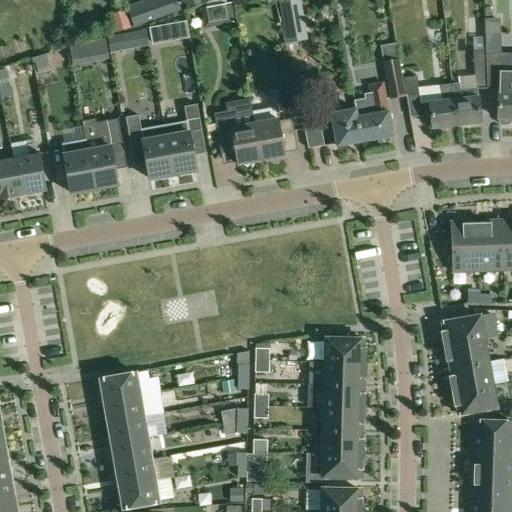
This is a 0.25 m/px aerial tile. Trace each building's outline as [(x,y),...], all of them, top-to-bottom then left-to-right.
[(180,9),(176,0),(151,0),(128,8),(134,25),(180,9)] [(180,0),(184,11),(211,0),(180,0)] [(233,2),(227,3),(225,0),(213,0),(206,3),(206,7),(200,8),(204,27),(237,21),(233,2)] [(304,39),(297,0),(282,0),(280,0),(287,42),(304,39)] [(126,14),(112,17),(116,31),(130,27),(126,14)] [(189,38),(186,22),(174,24),(177,40),(189,38)] [(110,53),(124,50),(122,35),(107,38),(110,53)] [(105,38),(88,42),(92,62),(109,59),(105,38)] [(511,119),(511,67),(500,68),(499,44),(486,44),(487,48),(488,84),(489,88),(499,88),(498,119),(499,119),(499,122),(502,125),(509,125),(511,123),(511,119)] [(487,48),(474,49),(476,85),(477,84),(477,85),(488,84),(487,48)] [(58,65),(75,61),(72,51),(55,55),(58,65)] [(47,59),(35,62),(38,74),(50,70),(47,59)] [(389,99),(406,96),(399,59),(382,62),(389,99)] [(7,70),(0,72),(0,84),(10,82),(7,70)] [(406,95),(418,94),(417,76),(404,77),(406,95)] [(382,143),(391,141),(392,136),(395,136),(391,111),(390,111),(387,98),(386,99),(382,82),(368,84),(370,92),(364,93),(365,98),(355,100),(363,142),(379,139),(382,143)] [(462,87),(461,82),(453,83),(458,126),(482,123),(477,84),(462,87)] [(439,85),(441,100),(430,102),(434,129),(458,126),(453,83),(439,85)] [(332,113),(338,146),(363,142),(355,100),(352,100),(354,109),(332,113)] [(164,125),(173,175),(196,171),(189,132),(201,130),(196,104),(184,107),(186,121),(164,125)] [(323,142),(316,109),(301,112),(308,146),(323,142)] [(249,162),(261,160),(255,123),(253,113),(233,116),(232,112),(214,115),(220,144),(230,142),(234,145),(238,164),(243,163),(247,166),(249,162)] [(142,140),(150,180),(173,175),(164,125),(141,130),(138,115),(125,118),(130,143),(142,140)] [(255,123),(261,160),(271,158),(276,161),(279,156),(284,155),(281,136),(283,133),(294,131),(291,118),(278,121),(278,119),(255,123)] [(85,140),(94,190),(117,185),(110,146),(123,144),(118,119),(95,123),(98,138),(85,140)] [(62,144),(71,194),(94,190),(85,140),(62,144)] [(14,158),(21,196),(45,192),(38,153),(36,154),(34,146),(27,147),(28,155),(14,158)] [(0,199),(21,196),(14,158),(0,160),(0,199)] [(511,219),(502,220),(504,270),(511,270),(511,219)] [(490,224),(477,225),(478,271),(504,270),(502,220),(490,221),(490,224)] [(478,271),(477,225),(463,225),(463,222),(450,222),(452,272),(478,271)] [(479,303),(480,295),(480,293),(468,292),(467,302),(479,303)] [(479,303),(491,303),(492,296),(480,295),(479,303)] [(441,332),(444,347),(484,340),(480,316),(442,323),(444,332),(441,332)] [(55,337),(58,362),(68,360),(65,336),(55,337)] [(326,339),(325,362),(365,363),(366,349),(363,348),(364,340),(326,339)] [(449,361),(450,369),(488,362),(484,340),(444,347),(447,361),(449,361)] [(255,348),(255,361),(269,361),(269,349),(255,348)] [(255,361),(255,373),(269,373),(269,361),(255,361)] [(325,362),(324,385),(362,386),(363,378),(365,378),(365,363),(325,362)] [(449,377),(452,392),(492,385),(488,362),(450,369),(452,377),(449,377)] [(288,363),(288,372),(306,374),(307,364),(288,363)] [(249,365),(238,364),(238,377),(248,377),(249,365)] [(137,396),(133,376),(103,381),(107,402),(137,396)] [(248,389),(248,377),(238,377),(237,389),(248,389)] [(223,394),(235,392),(233,382),(221,383),(223,394)] [(324,385),(324,408),(364,409),(365,394),(362,394),(362,386),(324,385)] [(459,415),(495,408),(496,408),(492,385),(452,392),(455,406),(457,406),(459,415)] [(254,394),(254,406),(268,407),(268,394),(254,394)] [(141,417),(137,396),(107,402),(111,423),(141,417)] [(254,406),(254,418),(268,419),(268,407),(254,406)] [(324,408),(323,431),(361,432),(361,424),(364,424),(364,409),(324,408)] [(237,421),(247,421),(247,409),(237,409),(237,421)] [(145,438),(141,417),(111,423),(114,443),(145,438)] [(247,421),(237,421),(236,433),(246,433),(247,421)] [(511,422),(473,421),(472,448),(511,449),(511,422)] [(323,431),(323,454),(363,455),(363,440),(361,440),(361,432),(323,431)] [(148,458),(145,438),(114,443),(118,464),(148,458)] [(253,440),(253,452),(267,452),(267,440),(253,440)] [(511,449),(472,448),(471,475),(511,476),(511,466),(511,449)] [(253,452),(253,464),(267,464),(267,452),(253,452)] [(238,465),(246,465),(246,453),(236,453),(236,465),(238,465)] [(363,469),(363,455),(323,454),(322,477),(360,478),(360,469),(363,469)] [(10,480),(6,457),(0,458),(0,482),(8,481),(8,480),(10,480)] [(152,479),(148,458),(118,464),(122,484),(152,479)] [(246,478),(246,465),(238,465),(238,478),(246,478)] [(471,475),(471,501),(511,503),(511,476),(471,475)] [(156,500),(152,479),(122,484),(126,505),(156,500)] [(11,496),(8,481),(0,482),(0,506),(14,504),(13,496),(11,496)] [(322,489),(321,511),(361,511),(362,499),(360,499),(360,490),(322,489)] [(230,502),(242,502),(242,490),(231,490),(230,502)] [(252,499),(251,511),(261,511),(262,499),(252,499)] [(470,511),(510,511),(511,503),(471,501),(470,511)]
